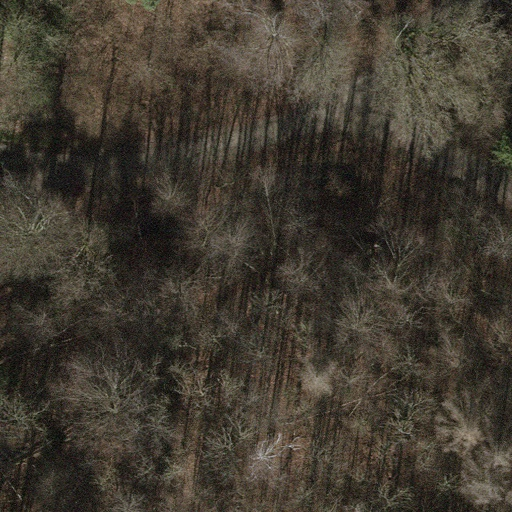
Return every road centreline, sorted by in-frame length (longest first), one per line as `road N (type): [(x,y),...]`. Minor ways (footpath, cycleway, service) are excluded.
road 1 (track): [(0,186),(273,128),(342,103)]
road 2 (track): [(342,103),(511,188)]
road 3 (track): [(342,103),(494,0)]
